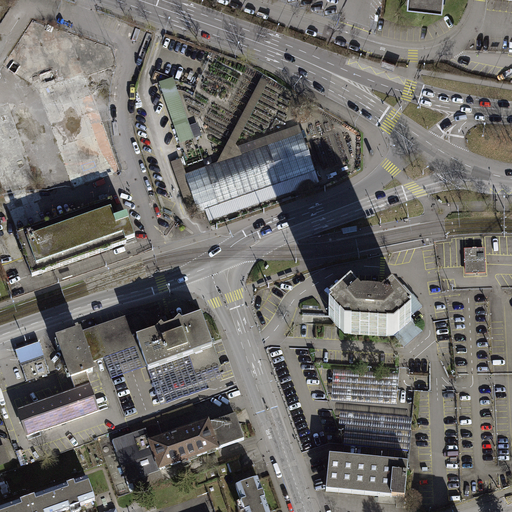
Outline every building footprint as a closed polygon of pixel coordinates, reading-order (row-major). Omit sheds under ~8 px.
[(160,84),(181,144),(195,139),(174,79),(160,84)] [(217,163),(242,154),(238,149),(236,145),(268,83),(261,79),(217,163)] [(297,127),(239,147),(242,154),(299,134),(297,127)] [(217,163),(183,175),(195,210),(196,214),(205,211),(313,173),(299,134),(242,154),(217,163)] [(208,151),(201,154),(203,160),(210,158),(208,151)] [(195,210),(183,175),(178,160),(168,163),(186,213),(195,210)] [(313,173),(205,211),(209,222),(317,184),(313,173)] [(49,222),(17,233),(32,276),(137,241),(128,216),(118,219),(112,201),(49,222)] [(466,249),(466,274),(488,274),(488,249),(466,249)] [(327,312),(343,330),(391,333),(409,317),(390,296),(376,309),(361,308),(348,294),(327,312)] [(97,331),(106,358),(140,346),(137,338),(164,328),(158,309),(97,331)] [(137,338),(140,346),(147,367),(188,353),(210,346),(200,316),(164,328),(137,338)] [(97,331),(84,335),(93,362),(106,358),(97,331)] [(79,333),(58,341),(71,379),(87,374),(93,372),(79,333)] [(40,342),(16,351),(21,366),(46,359),(40,342)] [(210,346),(188,353),(197,377),(219,369),(210,346)] [(45,359),(22,366),(27,381),(49,374),(45,359)] [(71,379),(76,392),(91,387),(87,374),(71,379)] [(76,392),(19,411),(27,437),(100,413),(91,387),(76,392)] [(208,421),(150,441),(149,442),(159,470),(244,440),(235,415),(210,424),(208,421)] [(113,441),(131,492),(163,481),(159,470),(149,442),(150,441),(146,430),(113,441)] [(0,448),(0,464),(9,461),(4,447),(0,448)] [(328,456),(324,491),(402,499),(406,463),(328,456)] [(87,478),(27,499),(31,511),(63,511),(95,501),(87,478)] [(236,487),(244,511),(270,511),(258,479),(236,487)] [(31,511),(27,499),(0,509),(0,511),(31,511)]
